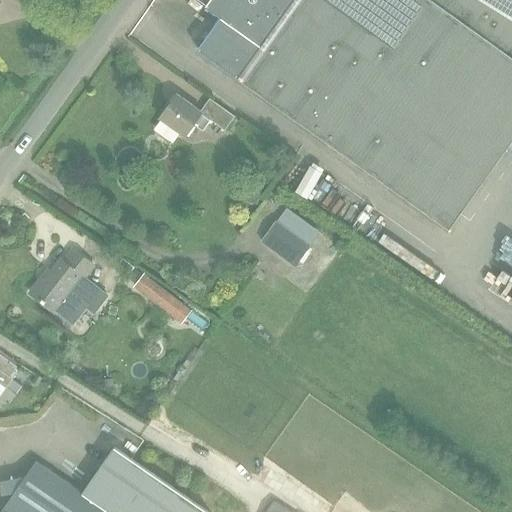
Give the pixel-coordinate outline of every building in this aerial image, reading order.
[(472,197),(511,140),(511,0),(209,0),(206,5),(205,6),(220,17),(197,49),(449,229),(472,197)] [(201,111),(177,94),(160,119),(161,120),(157,127),(157,132),(168,139),(173,138),(178,131),(185,136),(194,123),(203,130),(210,119),(225,129),(234,117),(210,99),(201,111)] [(325,196),(320,194),(325,178),(310,173),(302,197),(323,204),(325,196)] [(236,197),(255,202),(259,184),(240,180),(236,197)] [(286,208),(276,221),(309,246),(319,233),(286,208)] [(511,209),(503,240),(511,246),(511,209)] [(294,266),(309,246),(276,221),(261,241),(294,266)] [(45,282),(41,279),(30,293),(74,327),(87,310),(95,316),(109,299),(83,279),(94,266),(73,250),(63,262),(62,261),(45,282)] [(499,267),(481,267),(481,286),(500,285),(499,267)] [(146,272),(136,285),(160,304),(170,291),(146,272)] [(0,383),(5,388),(15,374),(12,371),(16,367),(0,355),(0,383)] [(36,373),(31,382),(37,386),(42,377),(36,373)] [(36,461),(0,511),(208,511),(114,447),(82,493),(36,461)] [(290,511),(274,500),(265,511),(290,511)]
